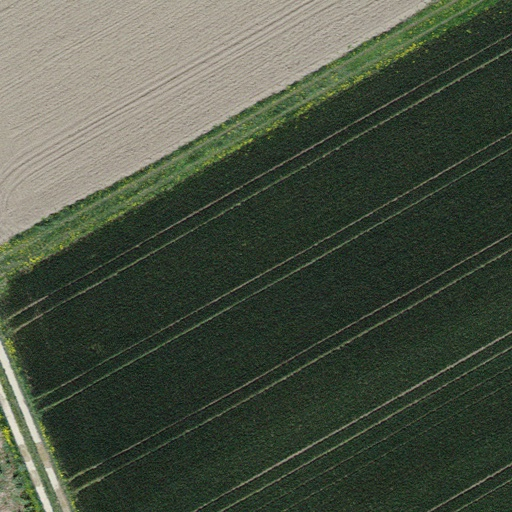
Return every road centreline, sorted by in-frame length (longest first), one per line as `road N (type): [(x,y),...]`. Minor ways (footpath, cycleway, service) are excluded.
road 1 (track): [(0,262),(480,0)]
road 2 (track): [(70,511),(0,329)]
